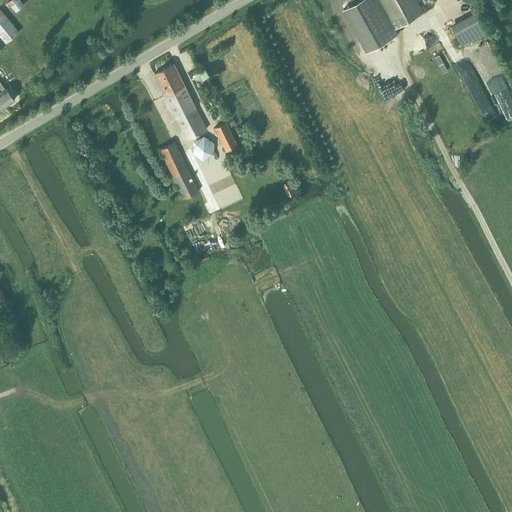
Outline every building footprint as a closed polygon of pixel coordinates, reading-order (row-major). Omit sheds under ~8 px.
[(17,12),(24,5),(19,0),(11,0),(9,3),(17,12)] [(398,36),(395,30),(377,0),(361,0),(344,10),(367,53),(398,36)] [(424,14),(416,0),(377,0),(395,30),(424,14)] [(0,48),(20,32),(1,9),(0,9),(0,48)] [(462,45),(488,31),(477,11),(451,26),(462,45)] [(187,139),(207,130),(174,64),(154,74),(187,139)] [(202,81),(209,77),(204,70),(198,73),(202,81)] [(5,89),(1,85),(0,82),(0,110),(14,100),(6,89),(5,89)] [(226,151),(237,146),(226,123),(214,128),(226,151)] [(175,142),(160,149),(184,198),(198,191),(175,142)]
